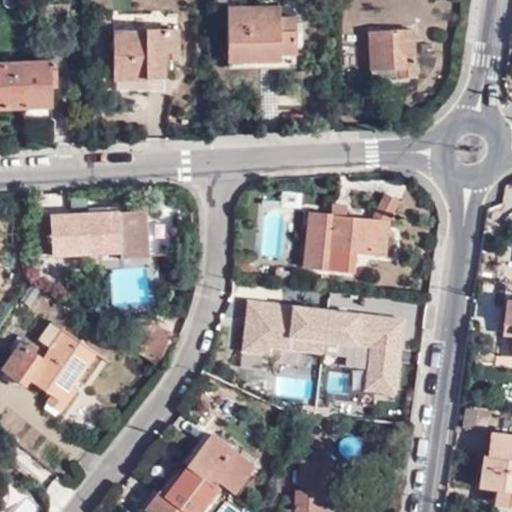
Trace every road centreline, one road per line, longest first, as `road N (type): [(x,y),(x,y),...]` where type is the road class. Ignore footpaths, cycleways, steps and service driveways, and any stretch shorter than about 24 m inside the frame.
road 1 (residential): [(215,158),(210,310),(187,378),(74,511)]
road 2 (residential): [(420,511),(476,144)]
road 3 (residential): [(476,144),(215,158)]
road 4 (residential): [(215,158),(0,170)]
road 5 (residential): [(476,144),(499,0)]
